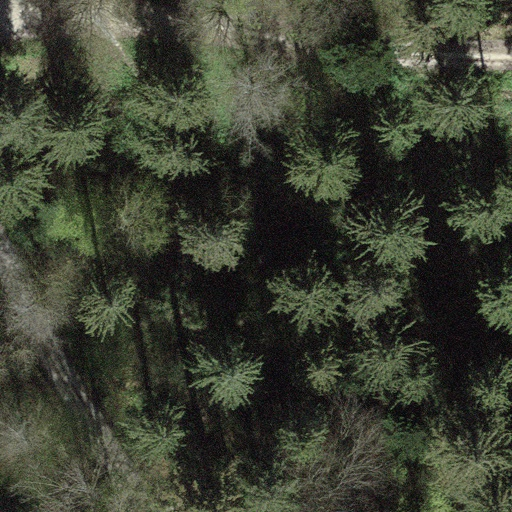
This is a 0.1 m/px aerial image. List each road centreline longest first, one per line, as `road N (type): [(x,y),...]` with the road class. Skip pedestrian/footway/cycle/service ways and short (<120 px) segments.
road 1 (track): [(0,27),(171,31),(345,50),(511,49)]
road 2 (track): [(145,511),(68,384),(0,229)]
